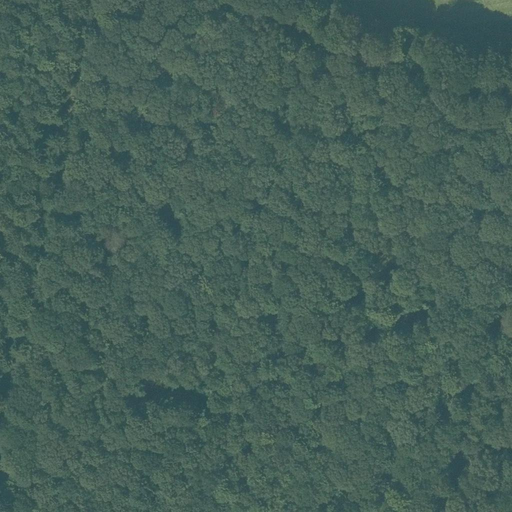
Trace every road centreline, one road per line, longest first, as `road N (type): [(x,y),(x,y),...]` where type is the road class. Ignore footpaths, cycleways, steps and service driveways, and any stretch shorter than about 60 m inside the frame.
road 1 (track): [(511,82),(255,0)]
road 2 (track): [(444,511),(511,315)]
